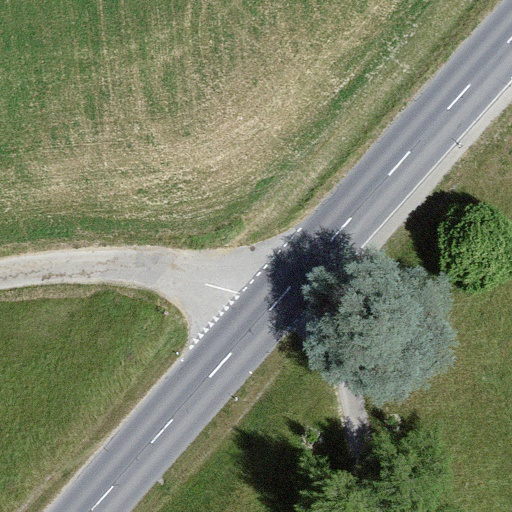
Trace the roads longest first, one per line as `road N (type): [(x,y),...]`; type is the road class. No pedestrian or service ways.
road 1 (secondary): [(93,511),(511,39)]
road 2 (track): [(271,305),(139,271),(62,272),(0,285)]
road 3 (track): [(372,511),(328,246)]
